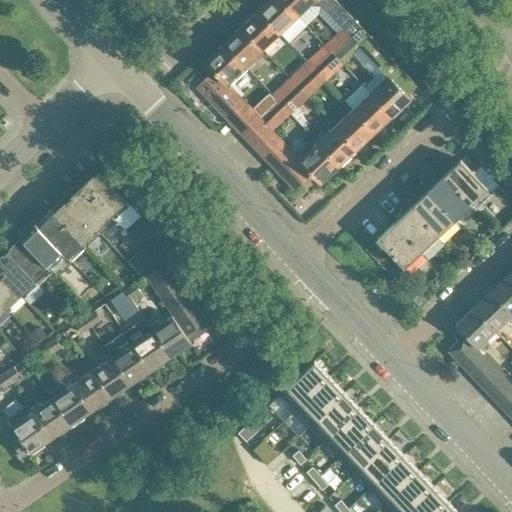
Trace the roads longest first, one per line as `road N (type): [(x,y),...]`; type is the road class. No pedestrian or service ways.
road 1 (residential): [(1,510),(236,349),(238,336),(180,256)]
road 2 (residential): [(511,187),(451,124),(438,122),(300,257)]
road 3 (residential): [(300,257),(139,91)]
road 4 (residential): [(0,222),(139,91)]
road 5 (residential): [(511,481),(392,358)]
road 6 (residential): [(392,358),(511,243)]
road 7 (residential): [(139,91),(241,0)]
road 8 (residential): [(392,358),(300,257)]
